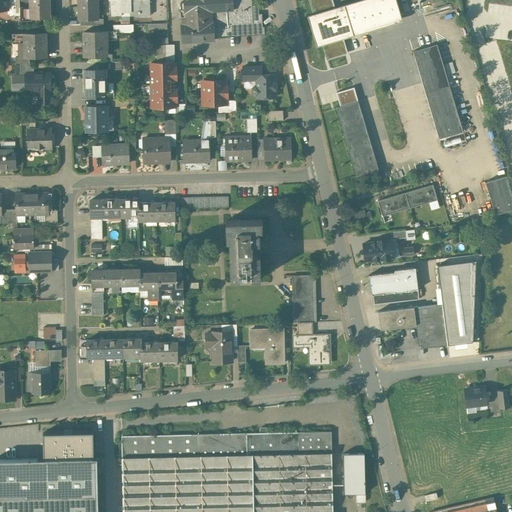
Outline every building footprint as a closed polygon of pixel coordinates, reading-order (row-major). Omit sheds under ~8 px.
[(19,0),(7,0),(8,9),(7,9),(8,16),(20,15),(20,7),(19,0)] [(30,0),(31,3),(31,7),(31,18),(32,18),(49,17),(49,0),(30,0)] [(96,0),(78,0),(79,19),(80,19),(97,19),(96,0)] [(110,0),(110,15),(121,15),(121,12),(130,12),(131,12),(130,0),(110,0)] [(149,0),(130,0),(131,12),(130,12),(130,16),(150,15),(149,0)] [(250,0),(183,0),(184,2),(181,3),(180,3),(182,24),(199,23),(199,25),(251,22),(251,14),(250,6),(250,0)] [(313,13),(308,15),(317,45),(402,21),(395,0),(359,0),(334,7),(313,13)] [(309,0),(313,13),(334,7),(332,0),(309,0)] [(258,5),(250,6),(251,14),(259,14),(258,5)] [(31,18),(31,7),(20,7),(20,15),(20,21),(32,21),(32,18),(31,18)] [(259,14),(251,14),(251,22),(262,22),(262,14),(259,14)] [(251,22),(199,25),(200,41),(214,40),(214,36),(264,33),(264,27),(262,27),(262,22),(251,22)] [(199,23),(182,24),(182,40),(184,41),(200,41),(199,25),(199,23)] [(133,24),(113,25),(113,33),(133,32),(133,24)] [(105,31),(84,31),(85,56),(106,55),(105,31)] [(24,33),(12,34),(12,44),(19,44),(19,57),(25,57),(24,33)] [(45,33),(24,33),(25,57),(29,57),(46,57),(45,33)] [(463,131),(437,44),(413,51),(439,138),(463,131)] [(124,61),(108,62),(108,69),(124,69),(124,61)] [(174,62),(150,63),(151,74),(176,74),(176,71),(175,71),(174,62)] [(34,74),(33,63),(29,63),(19,63),(19,75),(25,75),(25,74),(34,74)] [(260,66),(243,66),(243,80),(244,80),(246,78),(253,77),(255,79),(255,75),(261,75),(260,66)] [(105,84),(105,69),(85,69),(86,94),(105,93),(105,92),(104,92),(104,84),(105,84)] [(34,74),(25,74),(25,75),(26,91),(39,90),(39,104),(50,104),(50,90),(51,90),(50,73),(34,74)] [(176,77),(176,74),(151,74),(151,85),(175,85),(175,77),(176,77)] [(275,75),(261,75),(255,75),(255,79),(255,83),(256,83),(256,86),(255,86),(253,89),(253,94),(255,96),(257,96),(257,97),(258,97),(260,99),(266,99),(268,97),(275,97),(275,96),(275,90),(275,89),(274,88),(274,84),(275,83),(275,82),(274,82),(274,75),(275,75)] [(255,79),(253,77),(246,78),(244,80),(244,87),(246,89),(253,89),(255,86),(256,86),(256,83),(255,83),(255,79)] [(226,89),(225,80),(202,80),(202,92),(227,92),(227,89),(226,89)] [(175,85),(151,85),(151,96),(177,95),(176,93),(175,93),(175,85)] [(337,92),(341,106),(358,101),(354,87),(337,92)] [(227,95),(227,92),(202,92),(202,104),(226,104),(226,95),(227,95)] [(177,95),(151,96),(151,107),(175,107),(175,98),(177,98),(177,95)] [(341,106),(336,107),(357,176),(378,169),(358,101),(341,106)] [(106,105),(86,106),(86,131),(106,130),(106,121),(107,121),(106,105)] [(282,111),(268,111),(268,120),(283,120),(282,111)] [(256,119),(246,119),(247,132),(257,132),(256,119)] [(175,120),(164,120),(165,134),(175,134),(175,120)] [(35,129),(27,129),(28,148),(52,148),(51,129),(35,129)] [(251,160),(251,137),(232,137),(232,145),(231,145),(231,147),(225,147),(226,161),(251,160)] [(169,138),(146,139),(147,149),(143,149),(144,163),(170,162),(169,138)] [(290,138),(263,139),(264,140),(266,139),(267,147),(265,147),(265,159),(264,159),(290,159),(290,138)] [(201,140),(184,141),(185,162),(210,161),(209,140),(201,140)] [(128,145),(101,145),(102,164),(129,163),(129,148),(129,145),(128,145)] [(0,148),(0,168),(16,168),(15,148),(4,149),(0,148)] [(511,193),(507,175),(485,182),(495,214),(511,209),(511,193)] [(433,184),(378,201),(382,216),(437,200),(433,184)] [(51,193),(30,194),(31,214),(45,213),(45,211),(52,210),(51,193)] [(30,194),(16,194),(16,209),(16,214),(17,214),(31,214),(30,194)] [(228,197),(181,198),(181,209),(228,208),(228,197)] [(102,199),(90,200),(90,216),(102,215),(101,200),(102,200),(102,199)] [(120,217),(120,199),(102,200),(101,200),(102,215),(102,217),(120,217)] [(138,199),(120,199),(120,217),(138,216),(138,220),(138,203),(138,199)] [(175,202),(156,203),(156,220),(175,220),(175,202)] [(156,220),(156,203),(138,203),(138,220),(156,220)] [(9,223),(9,209),(1,209),(1,213),(1,215),(1,224),(9,223)] [(16,209),(9,209),(9,223),(17,223),(17,214),(16,214),(16,209)] [(52,210),(45,211),(45,213),(45,223),(57,222),(57,210),(52,210)] [(364,210),(353,213),(356,224),(367,221),(364,210)] [(247,220),(241,220),(226,221),(226,232),(229,232),(231,279),(240,279),(240,276),(251,276),(251,279),(260,278),(260,253),(252,253),(252,242),(259,242),(259,229),(262,229),(262,220),(247,220)] [(33,231),(33,228),(13,228),(14,248),(25,248),(34,248),(34,245),(33,241),(40,241),(40,231),(33,231)] [(406,230),(391,232),(391,233),(394,232),(394,239),(405,238),(405,231),(406,231),(406,230)] [(392,240),(372,242),(372,250),(366,251),(367,260),(373,259),(394,257),(392,240)] [(92,242),(92,252),(104,252),(104,242),(92,242)] [(413,247),(403,248),(404,256),(414,255),(413,247)] [(52,252),(28,252),(28,272),(52,271),(52,252)] [(24,254),(14,255),(15,270),(25,269),(24,254)] [(438,265),(443,303),(448,345),(472,341),(475,260),(438,265)] [(403,269),(395,270),(393,272),(392,272),(382,273),(380,273),(380,274),(370,275),(370,274),(369,275),(369,276),(370,278),(367,281),(370,283),(370,284),(370,285),(371,285),(371,286),(368,289),(371,291),(372,293),(371,293),(371,295),(373,295),(373,294),(382,293),(383,293),(384,293),(394,292),(395,292),(405,290),(405,291),(407,290),(417,289),(418,289),(418,288),(417,288),(415,268),(415,267),(414,267),(404,269),(404,268),(403,269)] [(103,270),(92,270),(92,284),(92,285),(103,285),(104,285),(121,284),(121,269),(103,270)] [(140,269),(121,269),(121,284),(139,284),(139,288),(139,273),(140,273),(140,269)] [(176,279),(176,272),(157,273),(157,288),(176,287),(176,279)] [(140,273),(139,273),(139,288),(148,288),(157,288),(157,273),(140,273)] [(314,275),(292,275),(293,322),(297,322),(312,322),(313,322),(315,322),(314,275)] [(176,287),(157,288),(158,299),(183,298),(183,279),(176,279),(176,287)] [(158,299),(157,288),(148,288),(148,299),(158,299)] [(443,303),(413,307),(416,325),(419,348),(448,345),(443,303)] [(413,307),(378,311),(380,329),(416,325),(413,307)] [(312,322),(297,322),(298,334),(313,334),(312,322)] [(184,325),(173,326),(173,337),(178,337),(179,340),(185,340),(184,325)] [(283,329),(250,329),(250,346),(265,345),(266,363),(284,363),(283,329)] [(222,332),(213,332),(213,361),(231,361),(231,335),(230,335),(230,331),(222,332)] [(298,334),(295,334),(295,344),(311,344),(312,362),(328,361),(327,333),(313,334),(298,334)] [(104,354),(104,339),(86,340),(87,355),(104,354)] [(122,339),(104,339),(104,354),(104,356),(104,357),(123,356),(122,339)] [(141,343),(141,339),(122,339),(123,356),(140,356),(140,360),(141,360),(140,343),(141,343)] [(159,360),(158,342),(141,343),(140,343),(141,360),(159,360)] [(177,342),(158,342),(159,360),(177,359),(177,342)] [(245,345),(237,346),(237,362),(245,361),(245,345)] [(50,350),(35,350),(35,366),(50,366),(50,350)] [(20,381),(20,367),(12,367),(12,370),(13,370),(14,381),(20,381)] [(12,370),(0,370),(0,399),(14,399),(14,381),(13,370),(12,370)] [(50,372),(28,372),(29,393),(51,393),(50,372)] [(485,386),(464,389),(466,406),(487,403),(485,386)] [(507,389),(497,390),(500,408),(509,407),(509,401),(508,394),(507,389)] [(43,432),(44,459),(93,457),(93,431),(43,432)] [(331,431),(299,432),(299,453),(331,452),(331,431)] [(332,511),(331,452),(299,453),(299,432),(246,433),(246,458),(250,458),(251,511),(332,511)] [(246,433),(121,436),(123,511),(251,511),(250,458),(246,458),(246,433)] [(342,454),(343,493),(365,493),(364,453),(342,454)] [(44,459),(0,459),(0,511),(97,511),(97,457),(93,457),(44,459)] [(365,502),(365,493),(356,493),(356,502),(365,502)] [(436,493),(424,495),(426,501),(437,498),(436,493)] [(496,511),(493,497),(432,511),(496,511)]
